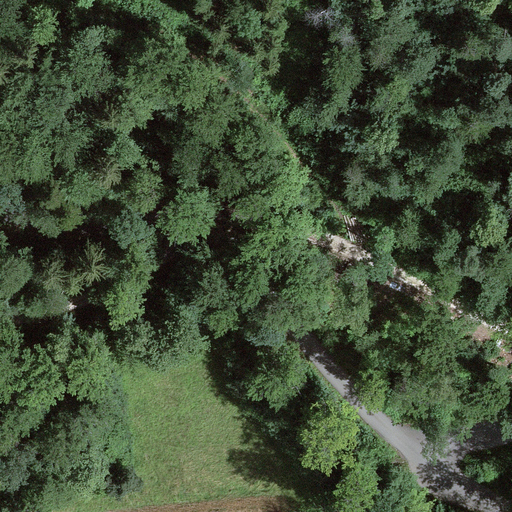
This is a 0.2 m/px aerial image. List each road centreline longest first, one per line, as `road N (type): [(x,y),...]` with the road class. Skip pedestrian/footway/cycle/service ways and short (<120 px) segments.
road 1 (unclassified): [(511,510),(402,447),(203,217)]
road 2 (track): [(203,217),(293,229),(335,244),(511,330)]
road 3 (unclassified): [(0,317),(66,308),(152,264),(203,217)]
road 4 (unclassified): [(203,217),(100,222),(0,208)]
